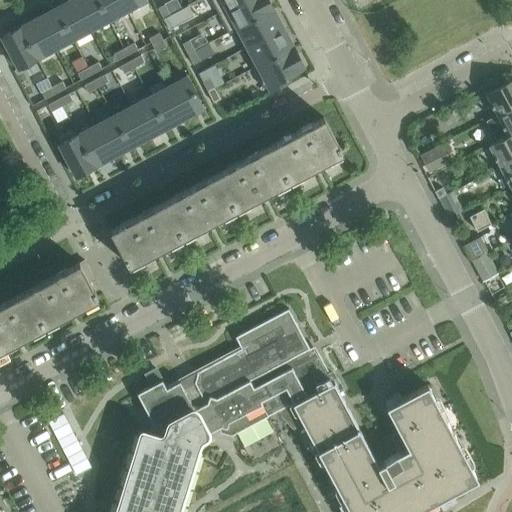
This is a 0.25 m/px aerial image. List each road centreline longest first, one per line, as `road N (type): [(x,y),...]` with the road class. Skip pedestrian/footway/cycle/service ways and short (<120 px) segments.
road 1 (residential): [(404,184),(0,391)]
road 2 (residential): [(65,228),(347,75)]
road 3 (residential): [(511,391),(404,184)]
road 4 (residential): [(373,126),(511,51)]
road 5 (residential): [(65,228),(0,101)]
